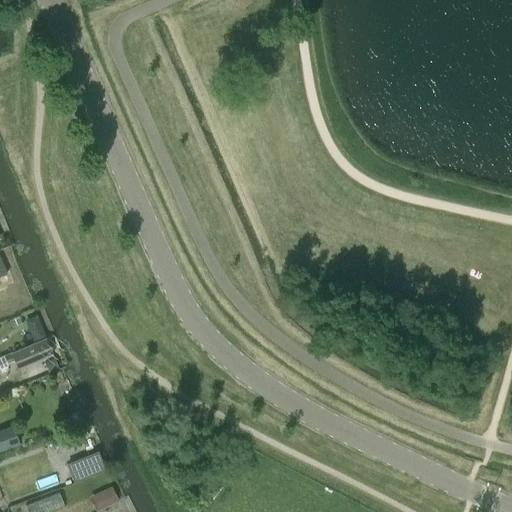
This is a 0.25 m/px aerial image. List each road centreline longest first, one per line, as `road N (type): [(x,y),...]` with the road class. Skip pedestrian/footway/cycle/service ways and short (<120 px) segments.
road 1 (tertiary): [(50,0),(168,280),(196,326),(228,360),(308,414),(511,508)]
road 2 (unknown): [(16,0),(39,105),(35,192),(98,326),(192,401),(404,511)]
